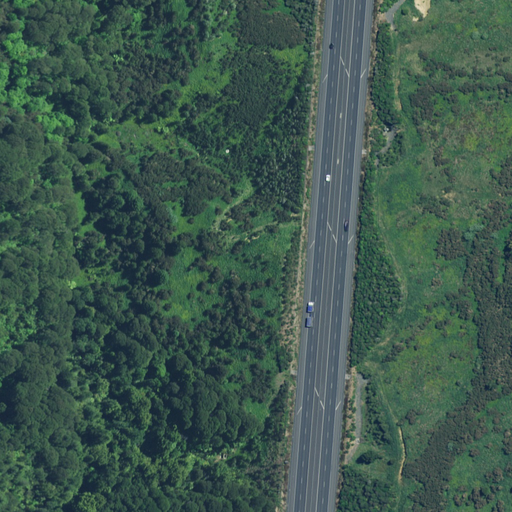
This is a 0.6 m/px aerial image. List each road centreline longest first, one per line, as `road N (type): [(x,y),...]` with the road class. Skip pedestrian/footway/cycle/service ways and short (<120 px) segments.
road 1 (motorway): [(361,0),(322,511)]
road 2 (motorway): [(295,511),(334,0)]
